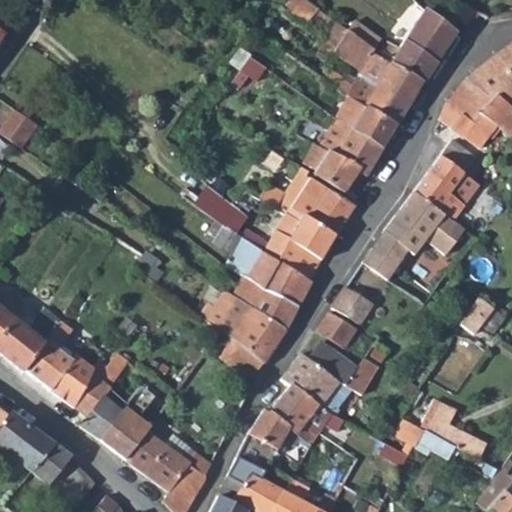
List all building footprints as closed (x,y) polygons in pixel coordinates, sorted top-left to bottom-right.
[(304,0),(289,0),(283,8),(306,25),(313,16),(326,26),(331,19),(304,0)] [(463,10),(456,21),(469,32),(471,30),(477,19),(463,10)] [(387,45),(378,59),(420,83),(422,85),(449,35),(420,13),(399,51),(387,45)] [(336,22),(323,48),(361,74),(359,80),(407,105),(420,83),(378,59),(371,53),(371,50),(347,32),(336,22)] [(354,22),(347,32),(371,50),(378,40),(354,22)] [(479,65),(462,80),(511,115),(511,49),(509,47),(508,46),(487,59),(479,65)] [(229,68),(239,75),(250,61),(251,60),(240,52),(229,68)] [(266,72),(250,61),(239,75),(237,79),(244,84),(249,78),(257,84),(266,72)] [(322,80),(349,100),(395,126),(407,105),(359,80),(347,74),(344,81),(328,72),(322,80)] [(511,115),(462,80),(446,106),(496,133),(509,139),(511,135),(511,115)] [(349,100),(337,119),(381,149),(395,126),(349,100)] [(446,106),(437,125),(463,137),(464,136),(482,146),(486,139),(491,142),(496,133),(446,106)] [(10,111),(0,125),(0,137),(18,150),(33,127),(10,111)] [(315,145),(303,163),(315,171),(313,175),(343,193),(356,174),(363,178),(381,149),(337,119),(318,148),(315,145)] [(448,142),(409,195),(431,209),(451,222),(463,203),(450,194),(475,157),(448,142)] [(306,178),(284,215),(296,221),(300,217),(333,236),(350,203),(306,178)] [(264,185),(255,198),(274,209),(282,197),(264,185)] [(203,186),(191,206),(233,234),(244,216),(230,205),(203,186)] [(431,209),(409,195),(363,265),(388,281),(406,254),(415,259),(425,243),(448,258),(466,231),(451,222),(431,209)] [(284,215),(274,235),(285,242),(296,221),(284,215)] [(296,221),(285,242),(319,262),(333,236),(300,217),(296,221)] [(274,235),(262,254),(274,262),(285,242),(274,235)] [(285,242),(274,262),(308,284),(319,262),(285,242)] [(254,249),(241,274),(295,309),(308,284),(274,262),(262,254),(254,249)] [(241,274),(230,295),(281,334),(295,309),(241,274)] [(346,289),(333,309),(357,325),(370,304),(346,289)] [(223,291),(209,323),(221,331),(234,340),(237,344),(262,365),(281,334),(230,295),(223,291)] [(477,299),(462,322),(477,331),(479,328),(491,309),(477,299)] [(0,360),(19,376),(20,375),(44,344),(51,335),(60,323),(42,309),(35,319),(36,320),(26,333),(0,313),(0,360)] [(491,309),(479,328),(490,335),(504,316),(493,309),(491,309)] [(328,316),(315,335),(343,352),(354,332),(328,316)] [(60,323),(51,335),(75,353),(83,342),(60,323)] [(51,335),(44,344),(68,362),(73,356),(75,353),(51,335)] [(319,343),(306,363),(344,386),(356,368),(319,343)] [(44,344),(20,375),(80,418),(102,391),(105,387),(126,361),(118,355),(98,381),(91,375),(93,372),(73,356),(68,362),(44,344)] [(237,344),(225,362),(249,382),(262,365),(237,344)] [(298,359),(279,382),(287,388),(317,406),(334,417),(338,411),(326,402),(333,392),(344,397),(355,400),(359,395),(344,386),(306,363),(298,359)] [(356,368),(344,386),(359,395),(371,378),(356,368)] [(121,406),(93,442),(122,465),(144,436),(133,427),(160,390),(144,377),(130,395),(121,406)] [(317,406),(287,388),(266,415),(287,432),(309,449),(315,437),(316,436),(321,428),(336,437),(344,423),(334,417),(317,406)] [(121,406),(102,391),(80,418),(73,426),(93,442),(121,406)] [(432,402),(418,430),(477,461),(484,446),(447,427),(453,413),(432,402)] [(260,415),(246,438),(275,454),(287,461),(293,450),(282,442),(287,432),(266,415),(263,413),(260,415)] [(2,419),(0,421),(0,455),(27,476),(48,448),(5,417),(2,419)] [(399,422),(390,437),(409,449),(417,434),(409,427),(399,422)] [(144,436),(122,465),(163,497),(181,463),(162,449),(144,436)] [(170,438),(162,449),(181,463),(188,451),(170,438)] [(246,438),(235,459),(254,472),(244,490),(235,505),(247,511),(272,511),(282,494),(289,481),(282,477),(274,490),(260,482),(275,454),(246,438)] [(48,448),(27,476),(43,488),(65,461),(48,448)] [(188,451),(181,463),(201,477),(208,465),(188,451)] [(235,459),(225,479),(244,490),(254,472),(235,459)] [(65,461),(43,488),(72,510),(89,486),(65,461)] [(163,497),(160,503),(167,511),(181,511),(201,477),(181,463),(163,497)] [(493,471),(472,508),(478,511),(511,511),(511,504),(503,495),(511,487),(511,486),(511,482),(496,473),(493,471)] [(225,479),(215,499),(232,509),(235,505),(244,490),(225,479)] [(511,487),(503,495),(511,504),(511,487)] [(272,511),(328,511),(335,500),(325,493),(315,510),(282,494),(272,511)] [(208,511),(236,511),(232,509),(215,499),(208,511)] [(99,501),(92,511),(110,511),(113,510),(99,501)]
